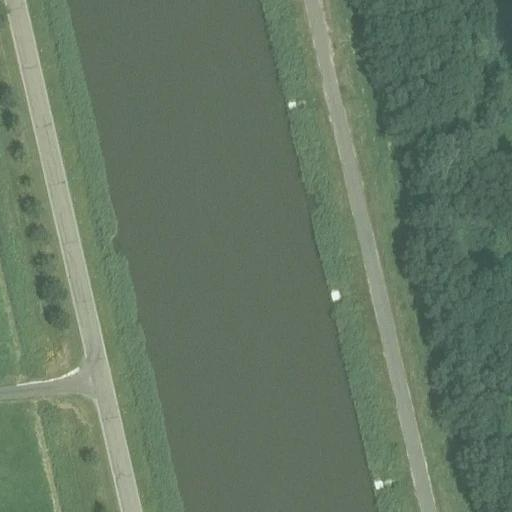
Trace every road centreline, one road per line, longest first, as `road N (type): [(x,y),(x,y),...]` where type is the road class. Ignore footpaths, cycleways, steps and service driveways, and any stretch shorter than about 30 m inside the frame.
road 1 (unclassified): [(427,511),(311,0)]
road 2 (unclassified): [(131,511),(15,0)]
